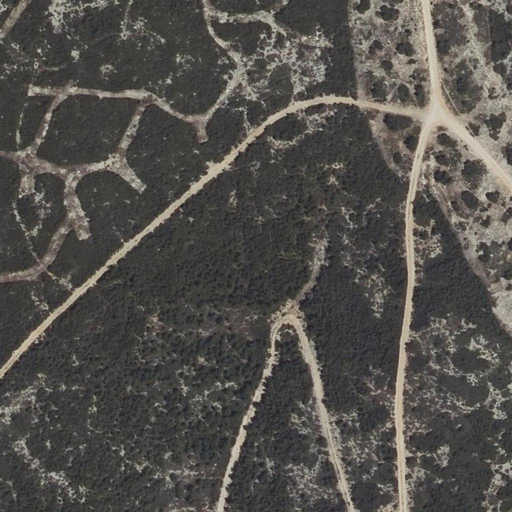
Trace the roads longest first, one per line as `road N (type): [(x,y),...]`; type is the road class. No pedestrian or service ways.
road 1 (track): [(434,103),(395,105),(335,89),(287,105),(136,225),(0,361)]
road 2 (track): [(352,511),(315,352),(294,318),(279,318),(229,511)]
road 3 (track): [(434,103),(414,150),(397,405),(400,511)]
road 4 (track): [(423,0),(434,103),(511,188)]
